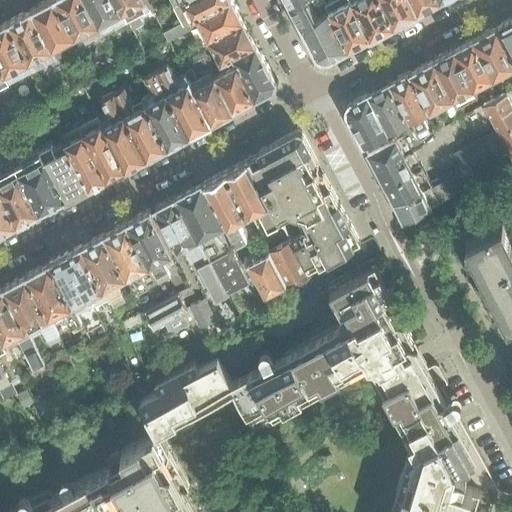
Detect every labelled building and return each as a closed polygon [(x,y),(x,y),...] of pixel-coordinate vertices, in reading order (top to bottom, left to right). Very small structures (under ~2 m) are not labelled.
[(58,0),(45,0),(32,7),(56,53),(78,41),(74,34),(76,33),(58,0)] [(87,0),(58,0),(76,33),(74,34),(78,41),(79,41),(103,28),(87,0)] [(115,0),(87,0),(103,28),(124,17),(115,0)] [(150,4),(147,0),(117,0),(126,16),(134,12),(131,5),(139,0),(145,0),(148,4),(150,4)] [(233,0),(219,0),(190,15),(183,19),(183,20),(164,31),(168,40),(190,28),(198,20),(207,38),(243,19),(233,0)] [(181,0),(190,15),(219,0),(181,0)] [(348,49),(328,10),(316,16),(308,0),(299,0),(290,5),(316,55),(318,58),(322,60),(326,60),(330,59),(348,49)] [(330,0),(325,3),(324,4),(328,10),(348,49),(371,37),(351,0),(330,0)] [(394,25),(380,0),(351,0),(371,37),(394,25)] [(416,13),(409,0),(380,0),(394,25),(416,13)] [(440,1),(439,0),(409,0),(416,13),(440,1)] [(56,53),(32,7),(9,19),(33,65),(56,53)] [(511,16),(496,25),(511,55),(511,16)] [(33,65),(9,19),(0,24),(0,58),(10,77),(33,65)] [(256,43),(243,19),(207,38),(220,63),(226,59),(231,57),(256,43)] [(511,55),(496,25),(474,37),(494,76),(511,66),(511,55)] [(474,37),(454,47),(474,86),(494,76),(474,37)] [(155,46),(152,41),(142,46),(145,51),(155,46)] [(276,80),(269,69),(256,43),(231,57),(253,99),(273,88),(273,89),(274,88),(276,84),(276,80)] [(454,47),(435,57),(455,96),(474,86),(454,47)] [(232,110),(213,75),(203,55),(194,59),(193,60),(201,75),(190,80),(212,121),(232,110)] [(253,99),(231,57),(226,59),(230,66),(213,75),(232,110),(253,99)] [(435,57),(414,68),(435,107),(455,96),(435,57)] [(0,82),(10,77),(0,58),(0,82)] [(212,121),(190,80),(185,71),(176,77),(168,62),(155,68),(190,132),(212,121)] [(190,132),(155,68),(143,74),(151,89),(150,90),(141,94),(167,144),(190,132)] [(435,107),(414,68),(388,82),(413,128),(422,145),(424,144),(420,137),(430,132),(421,114),(435,107)] [(413,128),(388,82),(366,93),(391,140),(395,137),(402,134),(413,128)] [(167,144),(141,94),(133,99),(125,84),(111,91),(145,156),(167,144)] [(145,156),(111,91),(101,97),(108,112),(99,117),(125,166),(145,156)] [(491,118),(511,107),(511,98),(510,99),(506,91),(483,103),(473,109),(478,117),(488,111),(491,118)] [(391,140),(366,93),(352,101),(350,102),(348,104),(346,109),(347,113),(347,114),(348,114),(367,152),(391,140)] [(511,124),(511,107),(491,118),(496,128),(498,132),(511,124)] [(16,122),(12,113),(2,118),(7,127),(16,122)] [(125,166),(99,117),(98,114),(81,123),(108,175),(125,166)] [(81,123),(61,134),(64,139),(88,186),(101,179),(108,175),(81,123)] [(506,146),(511,143),(511,124),(498,132),(506,146)] [(413,149),(422,145),(413,128),(402,134),(406,141),(399,144),(395,137),(391,140),(367,152),(376,169),(413,149)] [(403,220),(441,200),(511,161),(511,157),(506,146),(498,132),(496,128),(453,152),(460,164),(430,179),(431,182),(394,201),(403,220)] [(250,154),(247,156),(279,217),(280,217),(293,210),(292,208),(301,204),(316,232),(314,234),(308,237),(304,230),(291,237),(290,237),(308,270),(327,260),(354,245),(361,242),(342,206),(322,169),(302,132),(301,131),(299,130),(296,130),(266,146),(262,148),(260,151),(259,151),(259,153),(260,155),(260,156),(253,160),(250,154)] [(88,186),(64,139),(56,144),(53,139),(39,146),(66,197),(88,186)] [(18,164),(16,165),(40,211),(66,197),(39,146),(16,160),(18,164)] [(414,170),(410,163),(419,159),(417,156),(413,149),(376,169),(385,185),(414,170)] [(247,156),(226,167),(249,212),(259,206),(269,223),(279,217),(247,156)] [(40,211),(16,164),(6,169),(3,168),(0,169),(0,192),(16,223),(40,211)] [(394,201),(431,182),(430,179),(426,174),(418,178),(415,173),(424,168),(422,165),(414,170),(385,185),(394,201)] [(249,212),(226,167),(204,179),(204,180),(226,222),(227,222),(238,243),(249,238),(246,233),(248,232),(239,217),(249,212)] [(240,264),(220,225),(226,222),(204,180),(204,179),(176,194),(210,259),(228,293),(250,282),(240,264)] [(0,232),(2,231),(16,223),(0,192),(0,232)] [(176,194),(155,205),(156,205),(157,207),(178,247),(191,240),(194,245),(186,249),(193,262),(196,260),(198,265),(210,259),(176,194)] [(136,215),(127,220),(149,263),(159,281),(170,275),(160,257),(173,250),(151,208),(150,208),(136,215)] [(149,263),(127,220),(114,227),(104,232),(127,274),(136,293),(148,288),(140,273),(135,275),(133,271),(149,263)] [(508,325),(511,322),(511,240),(503,222),(466,241),(508,325)] [(127,274),(104,232),(91,239),(81,244),(82,244),(109,297),(114,305),(125,299),(116,280),(127,274)] [(308,270),(290,237),(269,248),(286,281),(308,270)] [(82,244),(66,252),(93,305),(109,297),(82,244)] [(286,281),(269,248),(247,260),(264,293),(286,281)] [(93,305),(66,252),(50,261),(77,314),(94,306),(93,305)] [(228,293),(210,259),(198,265),(216,300),(228,293)] [(77,314),(50,261),(49,260),(40,265),(40,266),(27,273),(54,324),(66,317),(71,328),(82,322),(77,314)] [(480,511),(474,510),(480,489),(463,484),(464,479),(464,476),(462,473),(459,472),(462,464),(463,464),(469,461),(462,449),(471,445),(423,356),(418,347),(411,351),(408,344),(414,341),(375,267),(362,274),(330,291),(345,319),(231,381),(235,387),(234,388),(251,419),(261,414),(265,420),(369,364),(397,415),(416,450),(410,469),(403,467),(396,489),(403,491),(397,511),(480,511)] [(6,284),(4,285),(31,336),(42,330),(49,344),(61,338),(54,324),(27,273),(27,272),(17,277),(18,278),(15,279),(6,284)] [(0,331),(7,345),(6,345),(8,348),(20,342),(34,368),(45,362),(31,336),(4,285),(4,284),(0,286),(0,331)] [(167,297),(145,309),(150,318),(154,327),(165,321),(170,332),(189,322),(183,311),(188,308),(182,297),(193,292),(190,286),(179,292),(178,291),(167,297)] [(216,319),(205,297),(189,305),(201,327),(216,319)] [(0,387),(4,385),(10,382),(9,380),(10,380),(0,360),(0,348),(6,345),(7,345),(0,331),(0,387)] [(51,373),(73,362),(68,352),(46,363),(51,373)] [(216,398),(234,388),(235,387),(231,381),(218,356),(200,366),(197,360),(176,371),(155,382),(158,388),(140,398),(157,430),(161,428),(176,419),(191,411),(192,413),(194,416),(201,412),(203,411),(201,408),(202,408),(201,406),(216,398)] [(36,401),(29,387),(16,393),(24,408),(36,401)] [(133,511),(135,511),(197,511),(183,486),(190,482),(161,428),(157,430),(106,457),(109,463),(91,473),(53,493),(50,487),(1,511),(133,511)]
